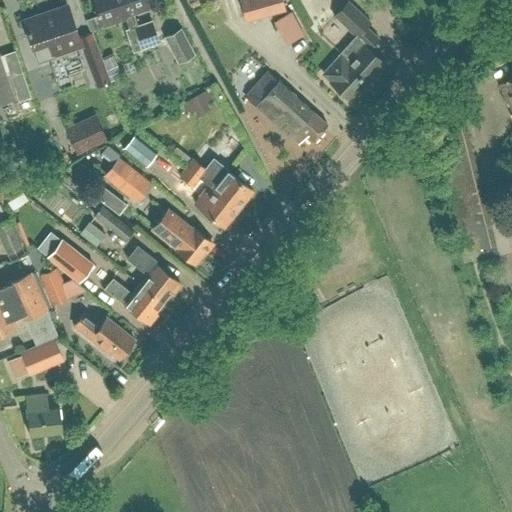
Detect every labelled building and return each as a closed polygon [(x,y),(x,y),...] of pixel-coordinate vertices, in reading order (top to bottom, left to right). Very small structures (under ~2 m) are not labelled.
[(137,25),(132,12),(147,7),(144,0),(93,0),(99,14),(86,18),(90,30),(102,23),(125,14),(128,27),(125,29),(133,51),(159,42),(152,20),(137,25)] [(238,0),(243,15),(282,4),(280,0),(238,0)] [(383,61),(368,48),(378,38),(365,26),(370,21),(346,0),(333,15),(355,35),(338,54),(339,55),(323,72),(330,79),(329,80),(349,98),(383,61)] [(67,5),(23,20),(32,44),(38,62),(54,56),(53,54),(80,45),(89,69),(90,71),(96,87),(101,86),(111,82),(110,81),(105,69),(101,56),(92,31),(80,35),(77,36),(75,30),(67,5)] [(283,49),(302,39),(289,15),(270,25),(283,49)] [(195,53),(180,26),(163,35),(177,62),(195,53)] [(111,52),(101,56),(105,69),(110,81),(121,76),(111,52)] [(511,75),(498,83),(511,110),(511,57),(511,58),(511,75)] [(238,91),(259,69),(247,58),(226,80),(238,91)] [(0,103),(12,99),(6,81),(0,62),(0,103)] [(18,100),(30,97),(31,96),(22,71),(9,76),(18,100)] [(326,122),(277,80),(255,105),(299,143),(306,135),(310,140),(326,122)] [(198,98),(180,105),(186,120),(203,113),(198,98)] [(443,187),(455,235),(459,253),(495,245),(486,209),(460,108),(425,116),(443,187)] [(76,154),(107,139),(94,113),(64,128),(76,154)] [(135,132),(122,149),(144,166),(157,149),(135,132)] [(0,151),(0,164),(9,183),(11,182),(21,176),(24,175),(9,147),(0,151)] [(117,156),(103,173),(136,200),(150,182),(117,156)] [(192,157),(185,165),(200,177),(200,178),(211,187),(212,186),(238,207),(252,189),(223,166),(224,165),(212,156),(204,166),(192,157)] [(511,156),(498,164),(505,178),(511,174),(511,156)] [(193,186),(200,178),(200,177),(185,165),(178,174),(193,186)] [(223,225),(238,207),(212,186),(211,187),(207,192),(204,190),(194,202),(223,225)] [(63,195),(63,228),(80,228),(79,195),(63,195)] [(124,240),(133,230),(101,204),(92,214),(124,240)] [(152,228),(191,260),(193,261),(210,240),(192,226),(191,228),(167,209),(152,228)] [(0,220),(0,239),(6,255),(22,248),(9,217),(0,220)] [(104,233),(88,220),(79,233),(95,245),(104,233)] [(94,263),(62,237),(46,256),(79,282),(94,263)] [(126,257),(146,273),(138,283),(163,302),(179,281),(157,264),(155,259),(136,244),(126,257)] [(55,266),(38,273),(51,303),(68,296),(55,266)] [(0,304),(43,286),(38,274),(36,270),(32,272),(30,270),(0,285),(0,304)] [(147,322),(163,302),(138,283),(131,292),(112,277),(103,288),(147,322)] [(43,286),(0,304),(0,331),(15,325),(12,318),(20,314),(22,319),(27,317),(41,311),(51,307),(43,286)] [(297,320),(321,307),(315,297),(292,310),(297,320)] [(134,338),(105,315),(98,324),(83,311),(73,324),(102,347),(103,346),(118,358),(134,338)] [(19,351),(29,374),(63,360),(53,337),(19,351)] [(29,434),(62,430),(59,406),(48,407),(46,391),(24,394),(29,434)]
